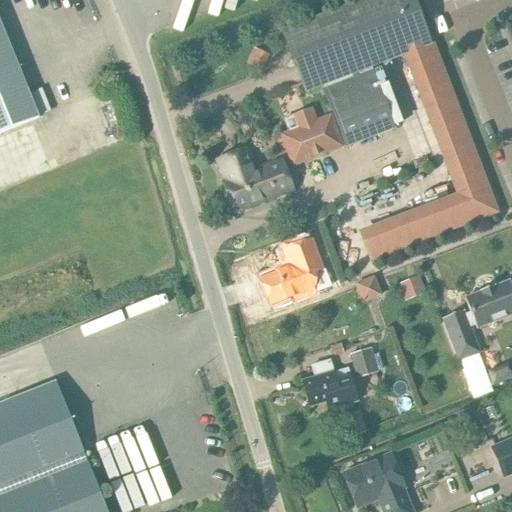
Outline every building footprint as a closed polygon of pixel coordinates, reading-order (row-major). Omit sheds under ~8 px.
[(403,55),(436,43),(419,0),(362,0),(283,31),(306,92),(320,86),(333,118),(307,128),(306,126),(282,135),(283,138),(280,139),(289,161),(297,157),(341,140),(345,150),(348,149),(395,130),(394,127),(402,123),(381,70),(374,73),(371,67),(403,55)] [(0,133),(39,118),(38,116),(50,111),(41,90),(30,95),(0,21),(0,133)] [(281,160),(255,170),(247,149),(240,152),(236,150),(228,153),(227,157),(218,160),(226,181),(221,183),(233,213),(292,191),(281,160)] [(254,274),(238,280),(251,308),(274,299),(274,302),(299,293),(290,275),(301,270),(285,240),(269,247),(275,263),(252,271),(254,274)] [(40,304),(93,288),(83,252),(29,268),(40,304)] [(480,293),(464,300),(476,329),(511,315),(511,287),(510,282),(493,288),(493,287),(480,292),(480,293)] [(349,355),(356,379),(378,373),(371,348),(349,355)] [(313,378),(302,382),(309,407),(324,402),(326,411),(357,402),(348,369),(333,373),(329,361),(310,367),(313,378)] [(0,511),(106,511),(55,383),(0,405),(0,511)] [(136,511),(176,497),(148,424),(90,446),(115,511),(136,511)] [(511,437),(489,447),(502,478),(511,474),(511,437)] [(379,496),(385,511),(410,511),(400,488),(402,488),(389,457),(346,475),(358,505),(379,496)]
